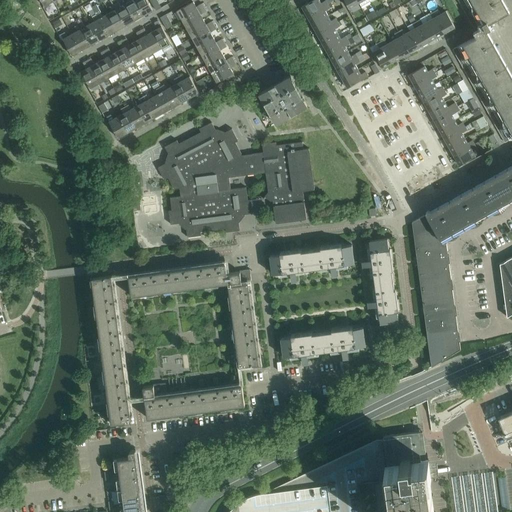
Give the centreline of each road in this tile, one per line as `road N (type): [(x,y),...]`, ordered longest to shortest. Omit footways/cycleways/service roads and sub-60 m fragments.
road 1 (tertiary): [(451,374),(224,487),(200,508)]
road 2 (residential): [(0,506),(85,490),(99,445),(162,437)]
road 3 (residential): [(162,437),(282,421),(277,386)]
road 4 (residential): [(457,185),(393,72)]
